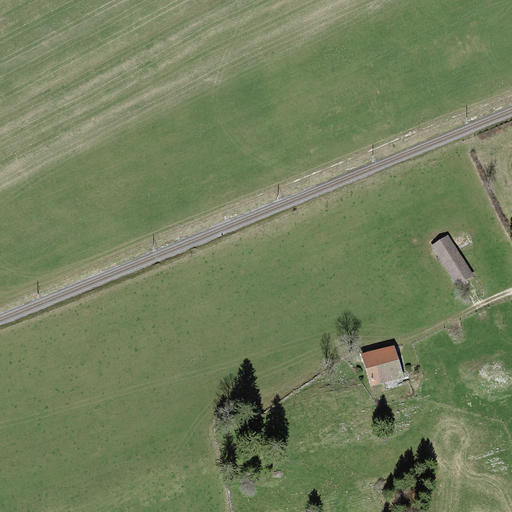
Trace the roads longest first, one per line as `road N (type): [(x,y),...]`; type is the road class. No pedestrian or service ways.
road 1 (track): [(181,227),(511,94)]
road 2 (track): [(385,346),(511,290)]
